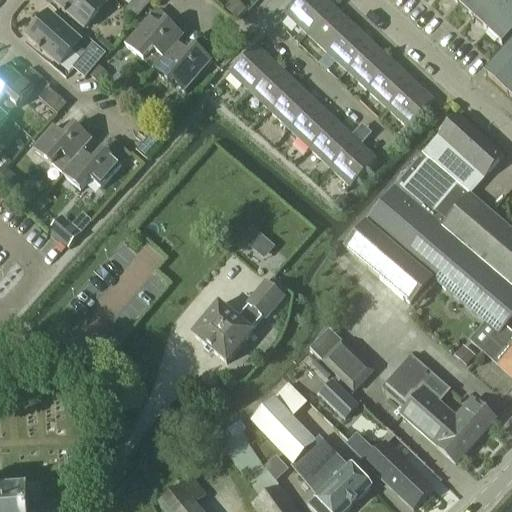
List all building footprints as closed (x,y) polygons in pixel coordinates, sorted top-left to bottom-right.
[(84,31),(106,6),(98,0),(55,0),(53,3),(84,31)] [(304,0),(287,18),(308,37),(334,9),(324,0),(304,0)] [(462,0),(458,5),(472,19),(489,0),(462,0)] [(511,0),(489,0),(472,19),(486,32),(511,4),(511,0)] [(226,10),(236,20),(243,13),(233,3),(226,10)] [(511,4),(486,32),(503,47),(511,36),(511,4)] [(308,37),(328,56),(354,28),(334,9),(308,37)] [(145,25),(125,47),(155,73),(178,47),(184,39),(166,23),(167,21),(157,12),(145,25)] [(59,67),(80,43),(49,16),(28,39),(59,67)] [(349,75),(375,47),(354,28),(328,56),(349,75)] [(98,46),(107,54),(113,47),(104,39),(98,46)] [(94,46),(72,71),(85,82),(106,57),(94,46)] [(178,47),(155,73),(173,89),(175,87),(185,96),(190,90),(193,87),(213,65),(194,49),(188,55),(178,47)] [(349,75),(369,94),(395,66),(375,47),(349,75)] [(511,48),(486,77),(511,101),(511,48)] [(231,77),(251,95),(278,68),(258,49),(231,77)] [(389,113),(416,84),(395,66),(369,94),(389,113)] [(107,75),(98,68),(91,76),(101,83),(107,75)] [(298,86),(278,68),(251,95),(272,114),(298,86)] [(0,108),(6,101),(17,111),(40,86),(27,74),(21,81),(11,72),(1,83),(0,81),(0,108)] [(416,84),(389,113),(410,132),(436,103),(416,84)] [(292,133),(318,105),(298,86),(272,114),(292,133)] [(40,101),(57,116),(66,107),(48,91),(40,101)] [(338,124),(318,105),(292,133),(312,152),(338,124)] [(0,130),(9,121),(0,112),(0,130)] [(422,156),(421,158),(467,198),(469,199),(471,197),(484,181),(505,159),(486,142),(460,117),(460,118),(439,139),(422,156)] [(354,139),(338,124),(312,152),(332,171),(368,132),(364,128),(354,139)] [(53,130),(34,152),(52,169),(52,168),(62,177),(72,166),(72,167),(82,156),(92,144),(74,128),(64,139),(53,130)] [(362,147),(372,136),(368,132),(332,171),(352,190),(378,162),(362,147)] [(72,166),(62,177),(80,193),(91,182),(101,191),(120,169),(102,153),(92,164),(82,156),(72,167),(72,166)] [(421,158),(395,189),(441,228),(467,198),(421,158)] [(8,174),(0,183),(0,185),(10,194),(19,183),(8,174)] [(394,188),(364,222),(431,279),(485,325),(470,343),(483,354),(511,379),(511,342),(510,341),(511,334),(503,328),(511,317),(511,231),(471,197),(469,199),(467,198),(441,228),(395,189),(394,188)] [(346,196),(338,205),(344,211),(353,202),(346,196)] [(81,236),(77,233),(61,219),(48,234),(68,251),(81,236)] [(364,222),(343,247),(409,304),(431,279),(364,222)] [(251,230),(246,236),(270,255),(275,249),(252,230),(251,230)] [(220,306),(194,338),(228,366),(254,335),(253,334),(265,320),(267,321),(285,300),(267,284),(248,306),(250,307),(238,322),(220,306)] [(331,332),(311,352),(323,363),(354,393),(373,372),(342,343),(331,332)] [(454,358),(467,368),(475,358),(462,348),(454,358)] [(410,357),(381,390),(405,412),(401,417),(455,465),(494,421),(472,402),(455,421),(436,405),(449,391),(410,357)] [(358,407),(333,383),(320,397),(345,421),(358,407)] [(253,425),(293,466),(292,467),(317,498),(308,507),(312,511),(348,511),(371,490),(349,467),(347,469),(319,440),(315,444),(292,420),(307,406),(290,389),(253,425)] [(233,441),(222,448),(243,478),(247,476),(252,484),(267,474),(247,445),(249,443),(243,434),(246,432),(240,423),(227,433),(233,441)] [(412,511),(413,511),(433,491),(385,446),(365,467),(412,511)] [(276,485),(285,476),(273,464),(266,471),(276,485)] [(159,507),(163,511),(201,511),(182,488),(159,507)] [(256,511),(295,511),(279,488),(253,506),(256,511)] [(0,511),(65,511),(59,508),(58,510),(55,508),(30,510),(29,493),(28,493),(28,489),(24,490),(24,493),(14,494),(14,490),(10,490),(11,494),(0,494),(0,511)]
